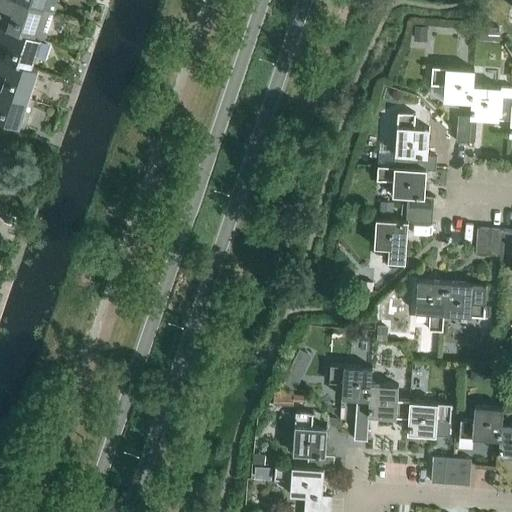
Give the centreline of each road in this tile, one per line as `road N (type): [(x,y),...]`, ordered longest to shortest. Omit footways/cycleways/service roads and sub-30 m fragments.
road 1 (secondary): [(130,511),(306,0)]
road 2 (secondary): [(262,0),(86,511)]
road 3 (residential): [(365,495),(511,503)]
